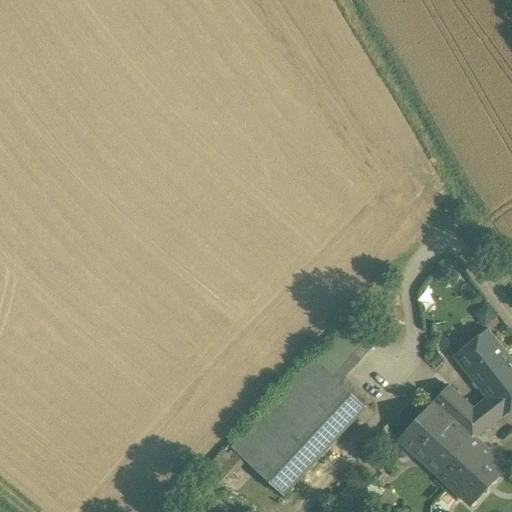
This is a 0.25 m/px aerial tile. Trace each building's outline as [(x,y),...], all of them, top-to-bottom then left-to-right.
[(491,322),(501,316),(493,302),(482,308),(491,322)] [(365,310),(318,361),(341,382),(388,332),(365,310)] [(511,359),(489,330),(456,356),(483,390),(503,415),(511,408),(511,359)] [(318,361),(315,358),(233,446),(286,495),(368,407),(341,382),(318,361)] [(470,402),(468,404),(451,388),(437,404),(474,438),(503,415),(483,390),(470,402)] [(437,404),(403,440),(440,474),(474,438),(437,404)] [(504,466),(474,438),(440,474),(471,502),(504,466)] [(353,483),(326,511),(363,511),(364,511),(375,500),(385,490),(367,474),(356,486),(353,483)] [(397,499),(385,490),(375,500),(389,510),(397,499)]
